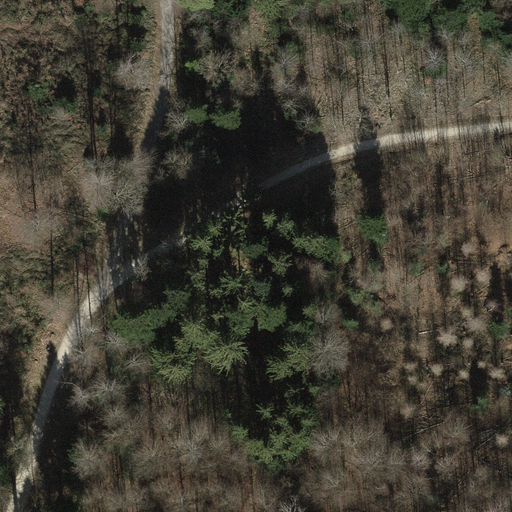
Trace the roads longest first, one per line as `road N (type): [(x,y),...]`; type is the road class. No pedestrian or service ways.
road 1 (track): [(17,511),(123,224),(243,156),(511,125)]
road 2 (track): [(123,224),(167,41),(157,0)]
